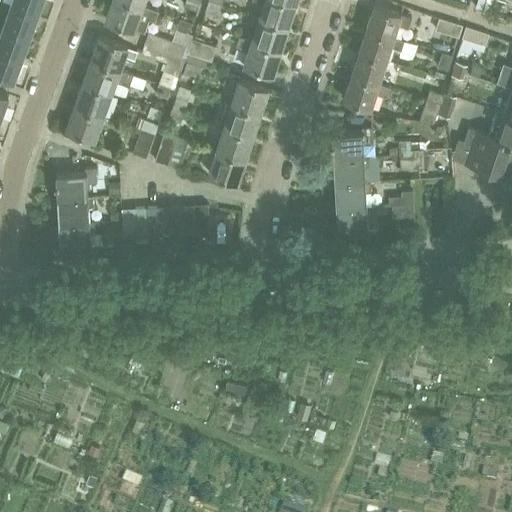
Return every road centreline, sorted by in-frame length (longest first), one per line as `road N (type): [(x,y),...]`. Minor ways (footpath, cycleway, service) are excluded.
road 1 (residential): [(327,0),(261,204),(254,285)]
road 2 (residential): [(254,285),(511,277)]
road 3 (residential): [(0,297),(254,285)]
road 4 (residential): [(0,237),(73,0)]
